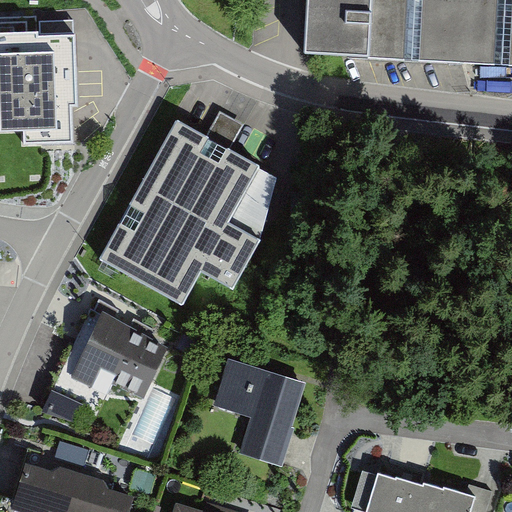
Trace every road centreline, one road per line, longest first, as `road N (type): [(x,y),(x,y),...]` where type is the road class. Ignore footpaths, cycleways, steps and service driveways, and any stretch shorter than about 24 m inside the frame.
road 1 (residential): [(511,116),(310,92),(176,30)]
road 2 (residential): [(511,438),(350,421),(326,448),(307,511)]
road 3 (residential): [(176,30),(56,247)]
road 4 (residential): [(56,247),(0,364)]
